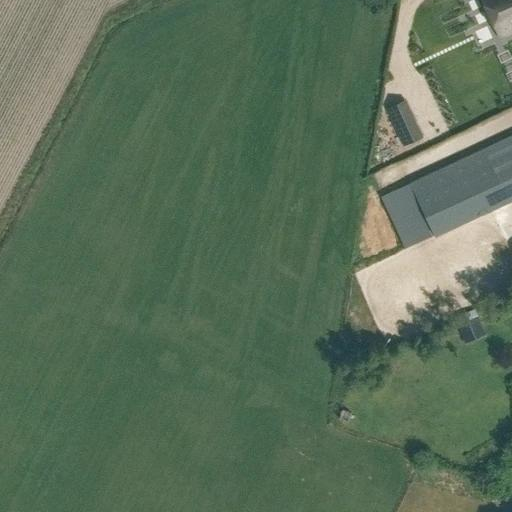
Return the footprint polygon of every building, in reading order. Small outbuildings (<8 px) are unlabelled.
[(511,0),(482,0),(499,37),(511,30),(511,0)] [(416,122),(397,131),(404,145),(422,137),(416,122)] [(435,236),(508,202),(511,200),(511,134),(410,183),(410,184),(381,197),(405,249),(434,235),(435,236)] [(499,228),(506,246),(511,243),(511,231),(508,224),(499,228)] [(456,323),(463,339),(483,330),(476,314),(456,323)] [(455,443),(476,450),(485,422),(465,415),(455,443)]
